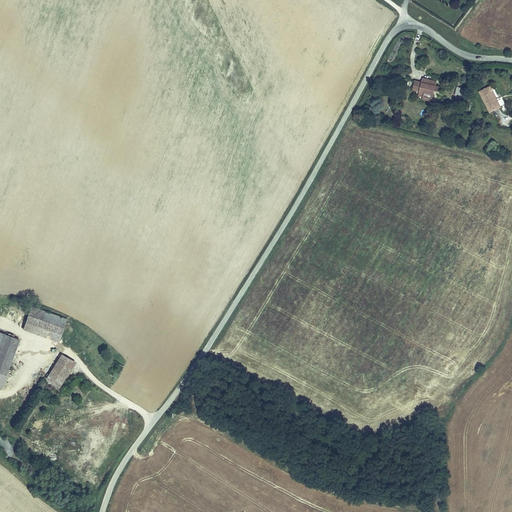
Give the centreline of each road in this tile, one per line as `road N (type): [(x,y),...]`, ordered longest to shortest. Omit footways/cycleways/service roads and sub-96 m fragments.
road 1 (unclassified): [(101,511),(130,452),(257,269),(391,34),(419,25),(470,57),(511,59)]
road 2 (track): [(130,452),(152,454),(175,421),(200,418),(352,500),(429,511)]
